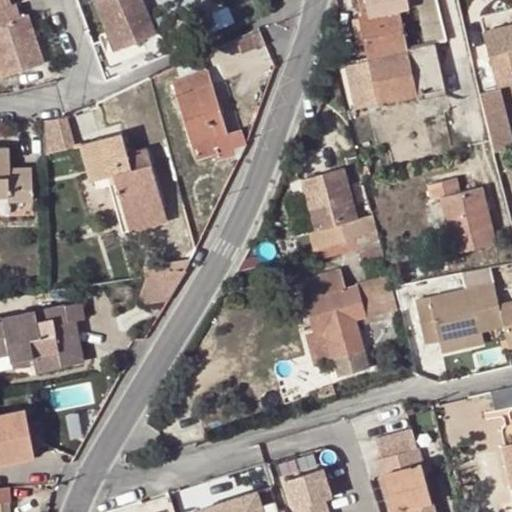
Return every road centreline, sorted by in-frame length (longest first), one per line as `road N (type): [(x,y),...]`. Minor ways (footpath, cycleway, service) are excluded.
road 1 (unclassified): [(84,493),(225,250),(281,120),(320,0)]
road 2 (residential): [(511,375),(392,394),(84,493)]
road 3 (residential): [(89,94),(320,0)]
